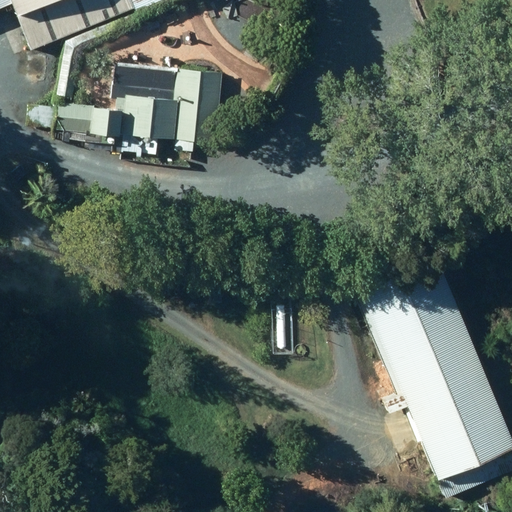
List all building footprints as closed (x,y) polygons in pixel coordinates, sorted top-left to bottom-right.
[(0,0),(0,4),(8,2),(30,51),(131,5),(137,16),(172,0),(0,0)] [(26,53),(25,81),(46,81),(46,54),(26,53)] [(116,133),(128,134),(127,151),(154,153),(155,137),(173,138),(172,149),(190,151),(191,139),(215,141),(220,72),(174,69),(174,70),(143,68),(112,66),(110,98),(114,98),(114,107),(53,102),(53,105),(26,103),(24,124),(51,126),(51,130),(116,135),(116,133)] [(31,163),(22,171),(27,176),(36,168),(31,163)] [(78,188),(69,207),(115,227),(123,208),(78,188)] [(354,289),(399,392),(382,399),(387,412),(404,405),(435,479),(441,477),(449,494),(511,467),(511,444),(432,257),(413,265),(408,254),(372,269),(377,279),(354,289)] [(293,289),(266,288),(264,351),(291,353),(293,289)]
